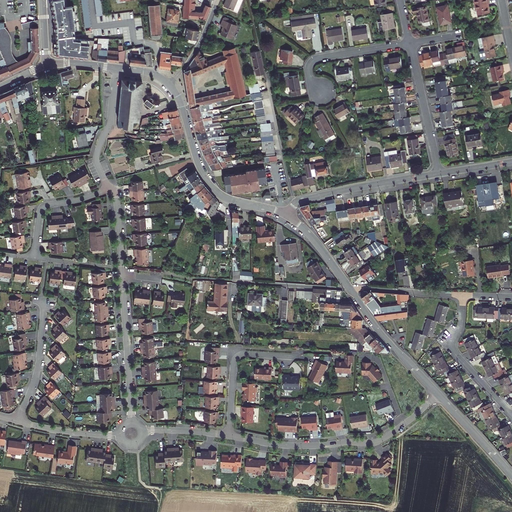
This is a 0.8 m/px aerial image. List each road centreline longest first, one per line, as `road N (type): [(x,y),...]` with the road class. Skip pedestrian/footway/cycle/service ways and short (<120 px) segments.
road 1 (residential): [(228,435),(287,445),(373,442),(437,393)]
road 2 (tertiary): [(169,84),(215,191),(284,214)]
road 3 (tertiary): [(439,173),(300,200),(284,214)]
road 4 (residential): [(122,275),(131,421)]
road 5 (residential): [(463,294),(454,352),(511,415)]
road 6 (residential): [(298,356),(236,357),(228,435)]
road 7 (tertiary): [(349,288),(437,393)]
road 8 (residential): [(409,43),(314,60),(310,84),(321,93)]
road 9 (residential): [(409,43),(439,173)]
road 10 (residential): [(115,67),(109,126),(96,157),(109,187)]
road 11 (residential): [(43,302),(37,372),(16,420)]
road 12 (residential): [(33,257),(42,207),(109,187)]
